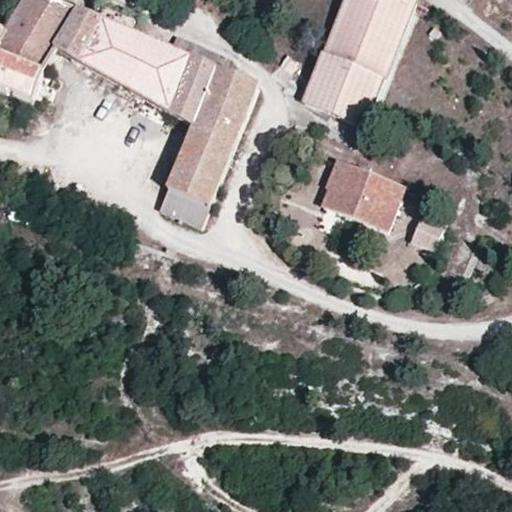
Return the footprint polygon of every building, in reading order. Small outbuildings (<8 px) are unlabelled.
[(0,97),(32,112),(43,86),(52,65),(198,129),(239,148),(262,95),(223,78),(229,66),(179,44),(172,58),(136,42),(98,25),(85,20),(64,10),(40,0),(21,0),(6,34),(0,31),(0,97)] [(172,0),(147,0),(145,6),(165,16),(172,0)] [(420,2),(415,0),(350,0),(304,106),(364,132),(420,2)] [(103,14),(98,25),(136,42),(141,31),(103,14)] [(43,86),(32,112),(36,114),(40,105),(45,108),(49,100),(45,98),(49,89),(43,86)] [(239,148),(198,129),(168,195),(209,214),(239,148)] [(404,189),(333,163),(324,186),(328,191),(320,208),(384,235),(404,189)] [(209,214),(168,195),(159,216),(200,234),(209,214)] [(410,244),(433,252),(441,232),(419,223),(410,244)] [(475,240),(462,234),(447,266),(462,273),(475,240)]
